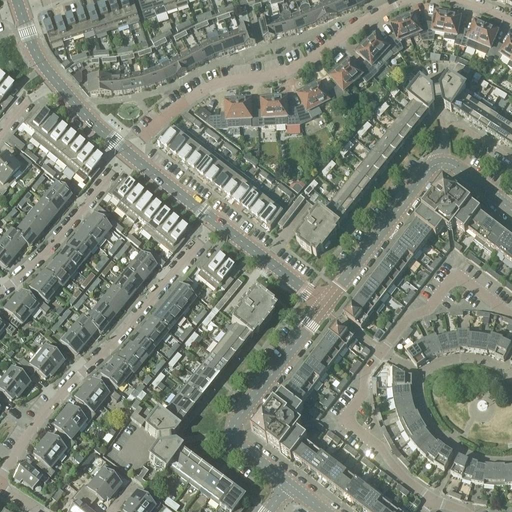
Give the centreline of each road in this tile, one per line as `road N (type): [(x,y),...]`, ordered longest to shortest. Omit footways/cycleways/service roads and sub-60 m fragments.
road 1 (residential): [(0,478),(59,396),(218,224)]
road 2 (residential): [(131,155),(191,99),(290,73),(406,0)]
road 3 (tertiary): [(287,485),(235,441),(234,428),(325,307)]
road 4 (residential): [(434,499),(347,420),(382,352)]
road 5 (residential): [(0,292),(51,248),(131,155)]
road 6 (tertiary): [(325,307),(418,187),(446,164)]
road 7 (residential): [(382,352),(408,318),(430,309),(458,279),(511,313)]
road 8 (tertiary): [(325,307),(218,224)]
